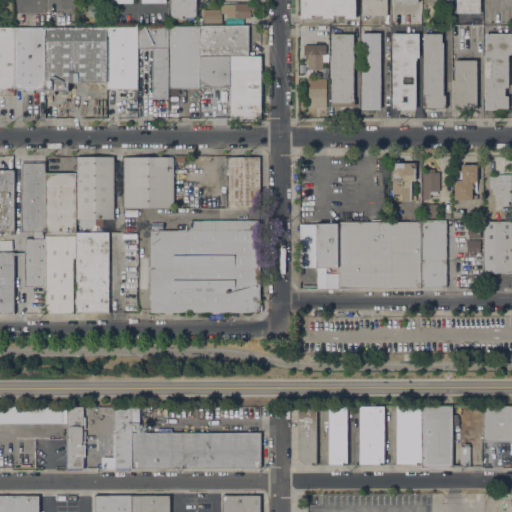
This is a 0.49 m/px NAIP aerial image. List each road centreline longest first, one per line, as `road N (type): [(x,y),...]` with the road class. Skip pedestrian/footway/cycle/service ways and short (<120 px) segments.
road 1 (residential): [(511,478),(0,481)]
road 2 (residential): [(511,135),(0,135)]
road 3 (residential): [(279,300),(278,0)]
road 4 (residential): [(0,327),(256,327),(272,325),(279,300)]
road 5 (residential): [(511,300),(279,300)]
